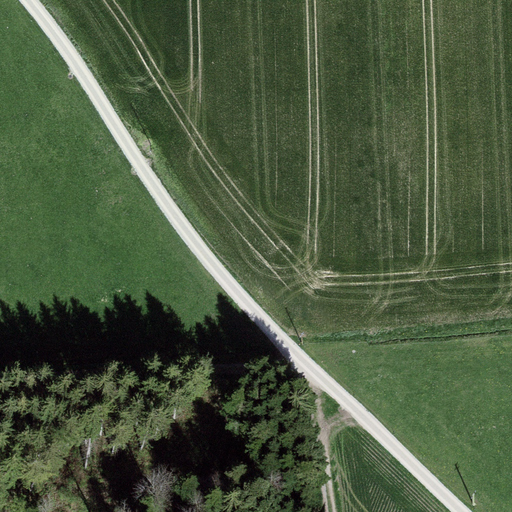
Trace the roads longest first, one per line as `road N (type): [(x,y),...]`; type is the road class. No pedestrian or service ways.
road 1 (track): [(30,0),(196,246),(308,365)]
road 2 (track): [(308,365),(264,360),(0,374)]
road 3 (track): [(308,365),(473,511)]
road 4 (track): [(333,511),(308,365)]
